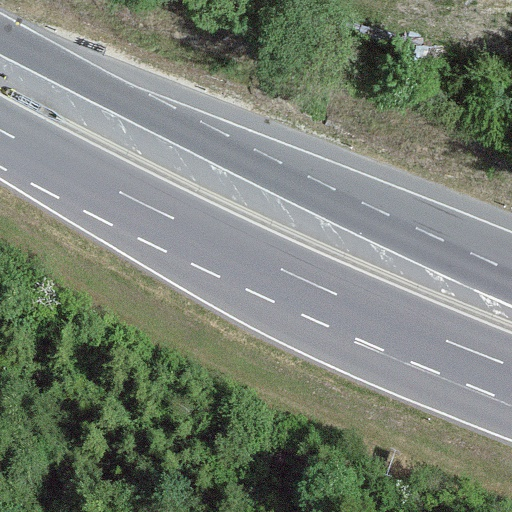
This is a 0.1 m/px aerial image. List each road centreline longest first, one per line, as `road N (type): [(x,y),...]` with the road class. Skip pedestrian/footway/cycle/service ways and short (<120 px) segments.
road 1 (primary): [(511,290),(0,35)]
road 2 (primary): [(0,130),(307,282),(511,367)]
